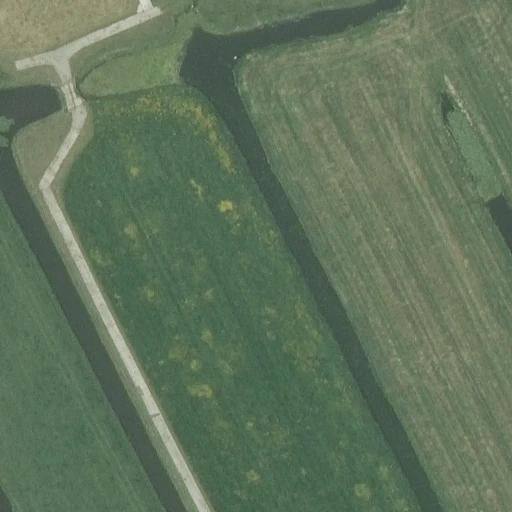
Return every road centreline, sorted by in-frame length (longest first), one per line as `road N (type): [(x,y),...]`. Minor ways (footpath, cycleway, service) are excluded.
road 1 (track): [(204,511),(40,188),(78,123),(55,57)]
road 2 (track): [(511,169),(423,0)]
road 3 (track): [(21,66),(145,17),(145,0)]
